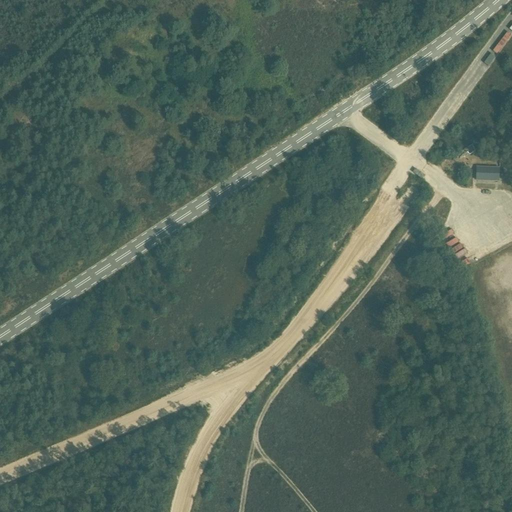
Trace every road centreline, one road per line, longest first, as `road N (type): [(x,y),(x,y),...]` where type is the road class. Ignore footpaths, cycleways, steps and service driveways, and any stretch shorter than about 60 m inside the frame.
road 1 (track): [(0,476),(241,373),(284,346)]
road 2 (track): [(241,373),(178,511)]
